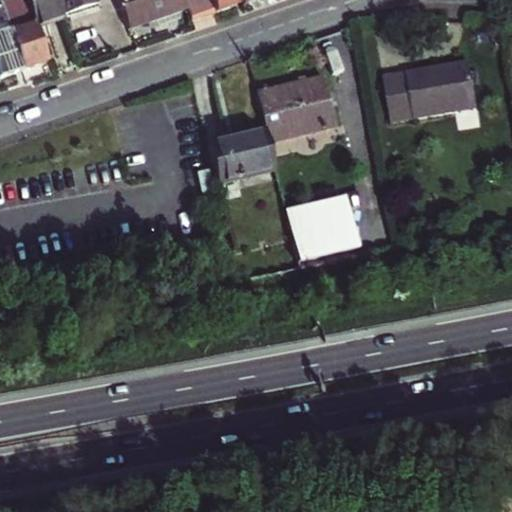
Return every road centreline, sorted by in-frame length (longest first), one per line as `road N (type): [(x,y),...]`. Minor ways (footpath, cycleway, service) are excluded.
road 1 (trunk): [(511,328),(0,422)]
road 2 (trunk): [(0,473),(511,379)]
road 3 (residential): [(0,123),(358,0)]
